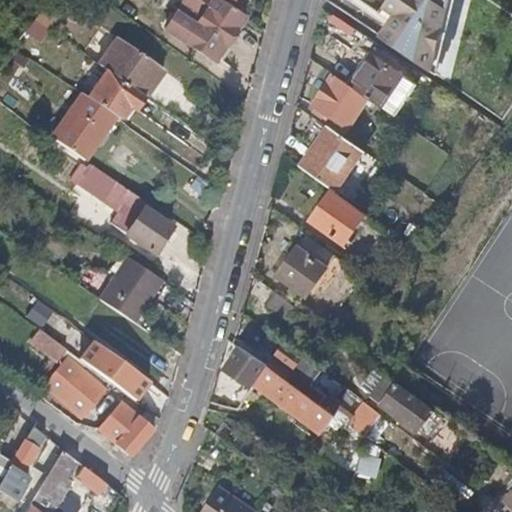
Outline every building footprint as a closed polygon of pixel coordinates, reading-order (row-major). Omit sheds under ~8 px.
[(246,17),(220,0),(187,0),(167,29),(216,62),(227,46),(246,17)] [(431,0),(390,0),(386,7),(396,14),(382,35),(430,68),(451,0),(434,0),(434,1),(431,0)] [(41,42),(58,14),(41,4),(24,31),(41,42)] [(100,66),(109,72),(146,98),(165,71),(119,39),(100,66)] [(376,57),(354,88),(383,108),(405,77),(376,57)] [(90,99),(117,117),(121,120),(130,108),(136,112),(138,109),(146,98),(109,72),(90,99)] [(29,100),(38,86),(25,76),(15,90),(29,100)] [(328,113),(350,129),(369,100),(334,76),(314,104),(318,106),(315,110),(324,117),(328,113)] [(383,108),(396,117),(417,86),(405,77),(383,108)] [(84,94),(54,138),(86,161),(117,117),(90,99),(84,94)] [(302,166),(337,190),(364,151),(330,127),(302,166)] [(99,185),(133,207),(136,203),(139,199),(105,176),(99,185)] [(347,246),(368,216),(334,192),(313,221),(347,246)] [(118,229),(127,235),(144,209),(136,203),(133,207),(118,229)] [(144,209),(127,235),(154,253),(172,227),(145,209),(144,209)] [(330,267),(338,256),(308,235),(279,276),(308,298),(323,277),(327,280),(324,285),(342,297),(352,282),(330,267)] [(101,300),(134,322),(144,306),(141,304),(158,278),(129,259),(101,300)] [(167,275),(198,292),(201,279),(174,264),(167,275)] [(144,306),(161,281),(158,278),(141,304),(144,306)] [(274,292),(266,304),(288,319),(297,306),(274,292)] [(39,325),(51,309),(37,298),(25,314),(39,325)] [(51,312),(44,323),(62,334),(69,323),(51,312)] [(355,346),(363,335),(342,318),(333,330),(355,346)] [(58,362),(67,349),(42,330),(32,343),(58,362)] [(77,357),(137,401),(150,383),(91,339),(77,357)] [(287,344),(271,366),(289,379),(304,357),(287,344)] [(324,432),(338,415),(301,388),(289,379),(271,366),(269,365),(241,347),(227,369),(255,388),(257,385),(324,432)] [(301,388),(317,365),(305,356),(304,357),(289,379),(301,388)] [(83,420),(107,391),(68,357),(43,386),(83,420)] [(419,431),(434,411),(400,384),(384,405),(419,431)] [(155,429),(140,417),(122,403),(98,430),(116,444),(116,445),(131,458),(155,429)] [(232,417),(220,435),(282,479),(294,487),(297,482),(285,473),(289,467),(276,458),(280,451),(232,417)] [(20,500),(32,478),(27,475),(49,434),(36,427),(1,489),(20,500)] [(82,459),(66,446),(59,456),(31,504),(42,511),(68,511),(54,500),(74,477),(69,474),(82,459)] [(358,454),(355,475),(377,479),(380,458),(358,454)] [(0,486),(14,462),(1,455),(0,455),(0,486)] [(100,474),(87,463),(80,472),(94,483),(100,474)] [(100,474),(94,483),(96,485),(103,477),(100,474)] [(102,511),(105,511),(122,492),(111,483),(93,504),(102,511)] [(203,511),(258,511),(221,487),(203,511)]
